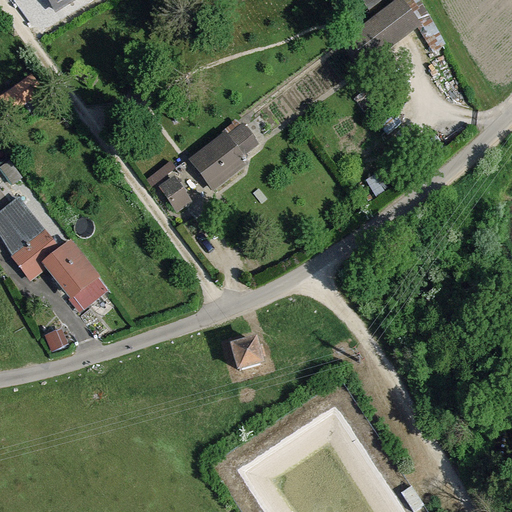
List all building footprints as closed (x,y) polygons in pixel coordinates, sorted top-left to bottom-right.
[(66,0),(48,0),(54,8),(66,0)] [(421,27),(400,0),(397,0),(346,39),(367,67),(412,33),(421,27)] [(31,78),(0,99),(0,101),(8,112),(39,90),(31,78)] [(243,126),(225,139),(239,158),(257,145),(243,126)] [(224,137),(192,162),(212,189),(244,164),(239,158),(225,139),(224,137)] [(174,179),(161,187),(176,211),(189,203),(174,179)] [(44,234),(18,200),(11,205),(0,213),(0,236),(14,257),(44,234)] [(44,234),(14,257),(31,280),(46,269),(43,266),(59,254),(44,234)] [(107,292),(72,245),(59,254),(43,266),(46,269),(78,313),(107,292)] [(253,342),(230,349),(236,371),(259,365),(253,342)]
